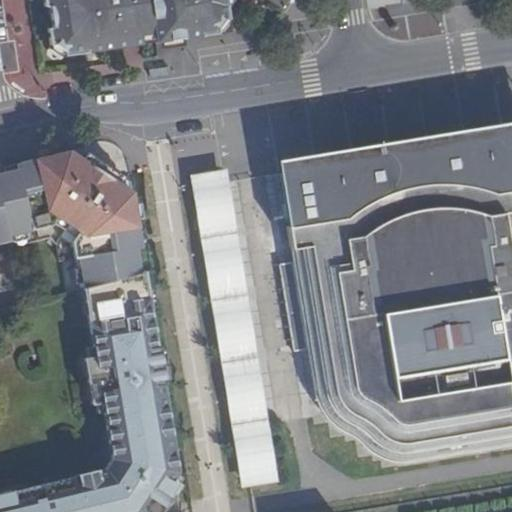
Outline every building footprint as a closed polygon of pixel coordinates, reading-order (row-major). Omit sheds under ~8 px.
[(45,0),(47,11),(51,10),(55,32),(51,32),(52,49),(57,49),(67,57),(67,60),(121,51),(120,45),(142,42),(142,38),(156,35),(157,44),(219,34),(219,28),(225,19),(232,18),(229,1),(229,0),(45,0)] [(511,122),(275,159),(277,170),(312,164),(314,161),(318,160),(322,160),(324,163),(326,160),(329,158),(332,158),(335,159),(337,162),(339,159),(341,157),(345,157),(347,159),(511,133),(511,122)] [(312,164),(277,170),(278,176),(286,224),(283,224),(289,260),(275,262),(291,350),(303,347),(313,346),(317,371),(321,390),(323,397),(335,417),(354,428),(371,449),(398,453),(505,436),(507,445),(511,443),(511,205),(510,194),(511,193),(511,133),(347,159),(345,157),(341,157),(339,159),(337,162),(335,159),(332,158),(329,158),(326,160),(324,163),(322,160),(318,160),(314,161),(312,164)] [(77,260),(80,290),(136,276),(131,250),(130,241),(137,240),(130,195),(115,186),(120,177),(83,155),(77,163),(64,154),(2,168),(3,174),(0,174),(0,213),(8,242),(10,250),(46,241),(55,247),(58,263),(77,260)] [(206,245),(201,246),(209,295),(214,294),(215,306),(211,306),(220,358),(225,358),(226,370),(222,370),(230,419),(234,418),(237,431),(232,431),(240,482),(271,476),(263,427),(259,428),(257,415),(260,414),(253,365),(248,366),(246,354),(251,353),(242,302),(237,302),(235,291),(239,290),(231,241),(227,241),(225,229),(229,229),(222,184),(221,178),(191,183),(199,234),(203,233),(206,245)] [(139,249),(137,240),(130,241),(131,250),(139,249)] [(145,296),(142,274),(136,276),(80,290),(79,291),(90,352),(92,360),(84,362),(80,363),(87,409),(92,408),(98,406),(100,417),(108,463),(101,473),(0,496),(0,511),(151,511),(155,507),(161,498),(163,499),(169,489),(167,488),(175,478),(160,388),(155,357),(148,313),(145,296)] [(153,295),(145,296),(148,313),(155,312),(153,295)] [(398,464),(507,445),(505,436),(398,453),(371,449),(354,428),(335,417),(323,397),(321,390),(317,371),(313,346),(303,347),(311,399),(315,410),(321,419),(327,429),(335,437),(341,443),(348,449),(356,454),(365,458),(375,462),(387,464),(398,464)] [(83,353),(84,362),(92,360),(90,352),(83,353)] [(163,356),(155,357),(160,388),(168,386),(163,356)] [(93,417),(100,417),(98,406),(92,408),(93,417)] [(178,481),(175,478),(167,488),(169,489),(173,491),(178,481)] [(166,501),(163,499),(161,498),(155,507),(159,510),(166,501)]
